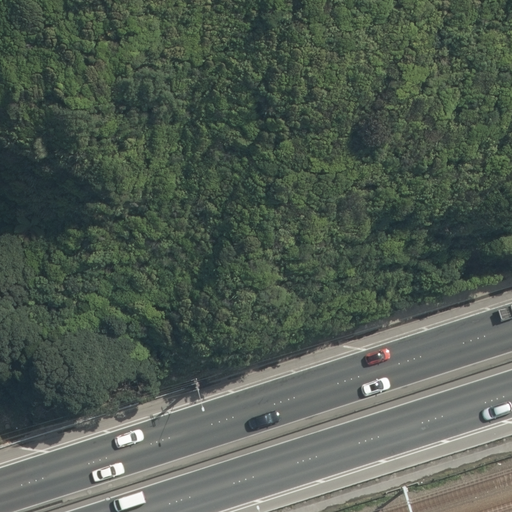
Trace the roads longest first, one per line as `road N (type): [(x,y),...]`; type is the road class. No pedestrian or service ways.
road 1 (trunk): [(0,491),(511,313)]
road 2 (trunk): [(511,401),(153,511)]
